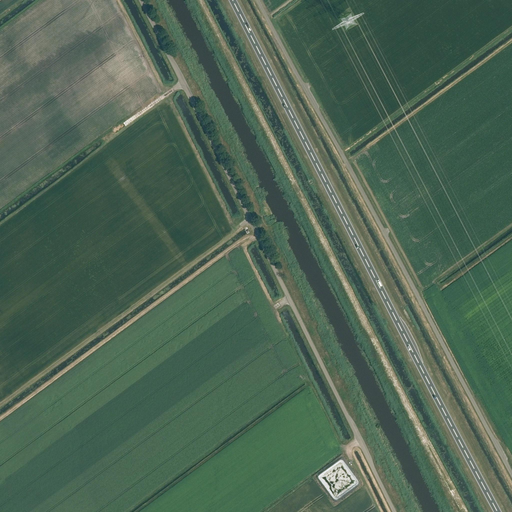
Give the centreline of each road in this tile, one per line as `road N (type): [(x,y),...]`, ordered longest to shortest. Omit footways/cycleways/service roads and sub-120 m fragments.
road 1 (trunk): [(500,511),(233,0)]
road 2 (unclassified): [(394,511),(140,0)]
road 3 (unclassified): [(511,474),(256,0)]
